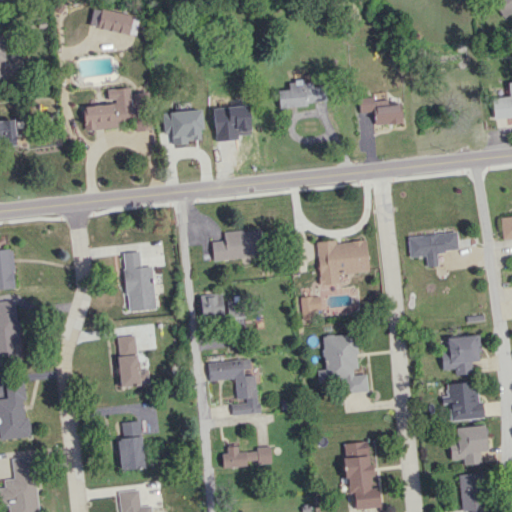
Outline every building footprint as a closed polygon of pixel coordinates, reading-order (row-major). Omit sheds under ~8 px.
[(511,0),(493,0),(492,1),(503,17),(511,10),(511,0)] [(87,26),(134,35),(138,16),(91,7),(87,26)] [(278,107),(324,104),(322,85),(310,86),(310,80),(287,82),(287,89),(277,90),(278,107)] [(511,116),(511,81),(506,81),(507,96),(491,97),(492,118),(511,116)] [(373,125),(401,122),(399,104),(386,105),(385,96),(357,99),(358,113),(372,111),(373,125)] [(82,105),(83,129),(116,128),(115,121),(134,120),(133,105),(114,106),(114,104),(82,105)] [(162,132),(170,132),(171,144),(186,144),(186,140),(200,139),(199,110),(161,112),(162,132)] [(0,121),(0,145),(15,144),(12,120),(0,121)] [(511,215),(498,217),(501,239),(511,237),(511,215)] [(222,232),(223,240),(210,241),(211,259),(262,256),(260,229),(222,232)] [(424,255),(425,267),(437,266),(436,252),(457,249),(455,232),(406,237),(408,257),(424,255)] [(367,271),(364,240),(333,243),(333,240),(315,241),(319,285),(338,283),(337,273),(367,271)] [(0,288),(14,288),(11,249),(0,249),(0,288)] [(154,308),(150,265),(139,266),(138,250),(121,252),(126,311),(154,308)] [(0,365),(20,364),(15,299),(0,300),(0,365)] [(241,317),(240,301),(226,301),(227,318),(241,317)] [(366,391),(365,371),(357,372),(354,333),(321,335),(323,369),(316,370),(317,384),(339,383),(340,393),(366,391)] [(114,337),(119,386),(139,385),(134,335),(114,337)] [(445,336),(446,350),(439,351),(441,370),(453,369),(453,374),(471,373),(470,360),(476,360),(474,335),(445,336)] [(233,378),(234,399),(244,398),(244,402),(230,403),(231,415),(257,413),(254,374),(243,375),(242,369),(249,368),(248,359),(207,362),(208,380),(233,378)] [(0,438),(27,437),(23,381),(4,383),(5,398),(0,398),(0,438)] [(482,418),(481,400),(475,400),(473,381),(445,383),(446,396),(440,396),(441,404),(448,403),(449,420),(482,418)] [(143,467),(138,420),(120,422),(122,438),(116,439),(119,470),(143,467)] [(476,464),(475,451),(484,451),(484,425),(450,427),(451,460),(461,459),(462,464),(476,464)] [(379,507),(377,487),(372,488),(366,441),(341,443),(347,494),(352,493),(354,509),(379,507)] [(223,467),(246,466),(246,460),(255,460),(255,464),(270,463),(269,446),(254,447),(254,451),(236,452),(236,446),(222,446),(223,467)] [(10,458),(12,478),(2,479),(3,487),(0,487),(0,505),(7,505),(7,511),(36,511),(33,456),(10,458)] [(458,474),(460,511),(470,510),(470,511),(484,511),(482,473),(458,474)] [(118,491),(138,489),(140,505),(151,505),(151,511),(117,511),(115,490),(118,491)]
